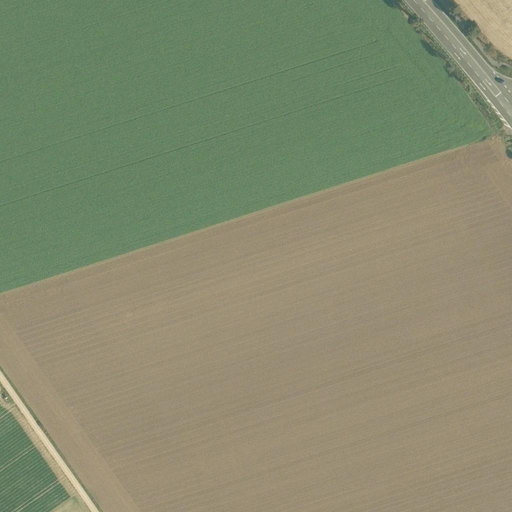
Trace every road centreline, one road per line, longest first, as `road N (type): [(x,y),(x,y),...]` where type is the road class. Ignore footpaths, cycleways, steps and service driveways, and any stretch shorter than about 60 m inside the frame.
road 1 (track): [(95,511),(0,375)]
road 2 (primary): [(510,109),(417,0)]
